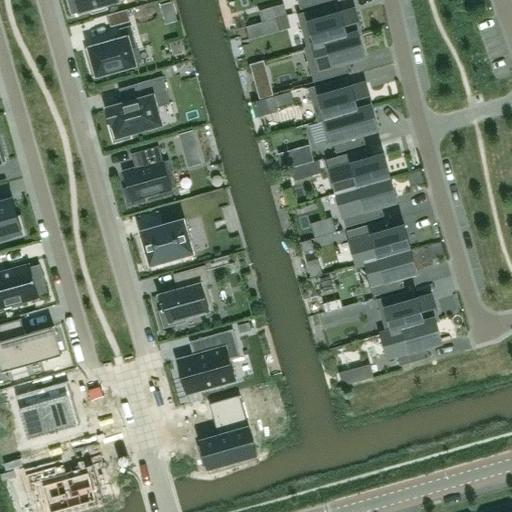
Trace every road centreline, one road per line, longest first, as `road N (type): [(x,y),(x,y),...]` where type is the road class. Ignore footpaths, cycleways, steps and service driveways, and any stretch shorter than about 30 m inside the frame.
road 1 (unknown): [(100,455),(499,351)]
road 2 (residential): [(125,367),(149,358),(45,0)]
road 3 (residential): [(0,43),(93,376),(125,367)]
road 4 (residential): [(390,0),(480,328)]
road 5 (residential): [(511,463),(343,511)]
road 6 (residential): [(125,367),(167,511)]
